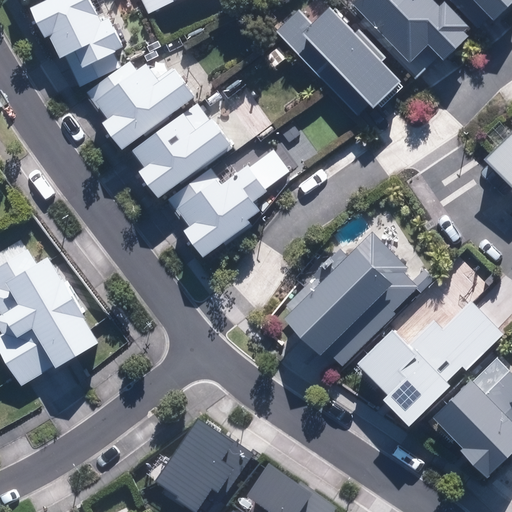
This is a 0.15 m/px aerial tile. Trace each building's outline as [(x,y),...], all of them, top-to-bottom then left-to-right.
[(92,0),(48,0),(31,8),(45,39),(50,36),(61,60),(66,57),(79,86),(123,66),(116,52),(124,49),(102,2),(95,6),(92,0)] [(141,0),(148,13),(175,0),(141,0)] [(439,7),(432,0),(354,0),(352,3),(409,63),(427,46),(442,61),(468,37),(464,34),(469,29),(444,2),(439,7)] [(511,2),(511,0),(448,0),(481,34),(511,2)] [(406,85),(383,61),(386,58),(358,30),(354,33),(328,8),(312,24),(298,11),(275,34),(281,40),(294,52),(363,120),(378,105),(382,109),(406,85)] [(159,80),(147,63),(138,70),(132,61),(85,95),(97,111),(100,109),(108,119),(102,123),(122,151),(195,98),(175,69),(159,80)] [(138,172),(157,198),(229,146),(198,102),(132,150),(144,167),(138,172)] [(502,194),(509,188),(511,191),(511,131),(482,160),(496,175),(489,181),(502,194)] [(249,167),(245,162),(221,179),(212,167),(169,198),(189,225),(182,231),(203,259),(251,223),(248,219),(260,210),(254,202),(267,193),(264,189),(290,170),(274,148),(268,152),(267,153),(252,164),(249,167)] [(394,311),(418,288),(403,273),(408,268),(373,232),(283,319),(318,356),(326,348),(343,366),(397,314),(394,311)] [(0,267),(0,311),(2,314),(0,314),(0,330),(2,333),(0,334),(0,352),(21,388),(53,370),(98,344),(81,315),(88,311),(65,271),(59,274),(49,258),(37,264),(30,251),(0,267)] [(511,314),(511,278),(507,274),(501,281),(492,272),(482,282),(493,292),(479,307),(470,299),(451,318),(429,297),(416,310),(412,307),(356,364),(385,392),(379,398),(408,427),(452,385),(448,381),(462,367),(466,371),(504,334),(499,329),(511,314)] [(511,374),(500,362),(477,384),(471,377),(427,418),(451,443),(453,441),(460,448),(458,450),(483,478),(511,451),(511,374)] [(230,497),(253,462),(198,427),(157,492),(179,506),(176,510),(178,511),(205,511),(214,499),(219,503),(224,493),(230,497)] [(297,490),(271,472),(247,506),(254,511),(338,511),(300,485),(297,490)] [(130,511),(124,499),(98,511),(130,511)]
